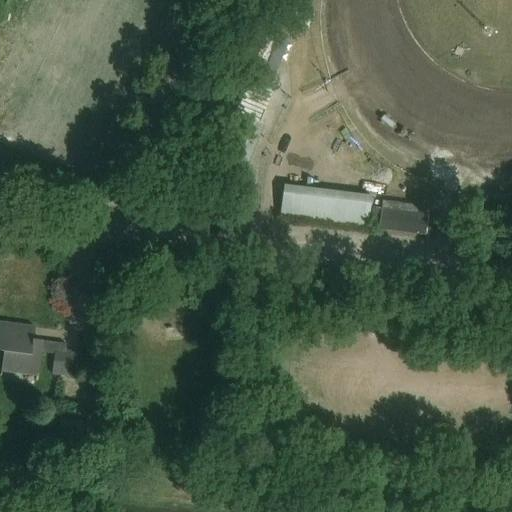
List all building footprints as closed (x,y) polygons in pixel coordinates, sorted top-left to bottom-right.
[(85,73),(112,84),(134,33),(107,21),(85,73)] [(35,48),(44,51),(39,64),(59,71),(70,38),(42,28),(35,48)] [(234,114),(235,114),(219,156),(221,156),(222,166),(243,175),(263,125),(260,124),(279,77),(274,75),(288,43),(276,38),(278,35),(268,31),(252,67),(254,68),(234,114)] [(67,120),(60,118),(51,145),(82,155),(100,104),(75,96),(67,120)] [(36,109),(26,137),(44,143),(54,115),(36,109)] [(279,184),(277,217),(371,223),(373,191),(279,184)] [(434,236),(436,217),(426,216),(427,209),(383,203),(382,208),(374,212),(371,228),(434,236)] [(0,365),(37,370),(41,339),(32,338),(34,325),(0,321),(0,349),(1,350),(0,361),(0,365)] [(72,374),(75,350),(53,347),(51,372),(72,374)] [(82,433),(83,418),(60,417),(59,431),(82,433)]
